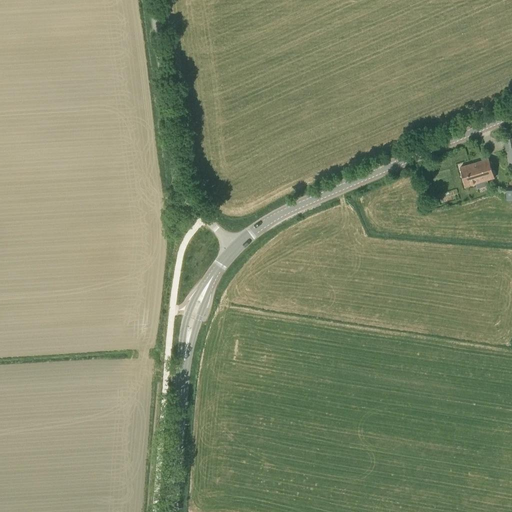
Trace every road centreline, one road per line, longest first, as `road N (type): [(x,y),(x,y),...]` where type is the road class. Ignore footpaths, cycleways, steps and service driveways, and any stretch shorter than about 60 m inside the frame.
road 1 (tertiary): [(235,246),(296,205),(511,114)]
road 2 (unclassified): [(235,246),(197,212),(177,178),(152,0)]
road 3 (tertiary): [(171,511),(185,354)]
